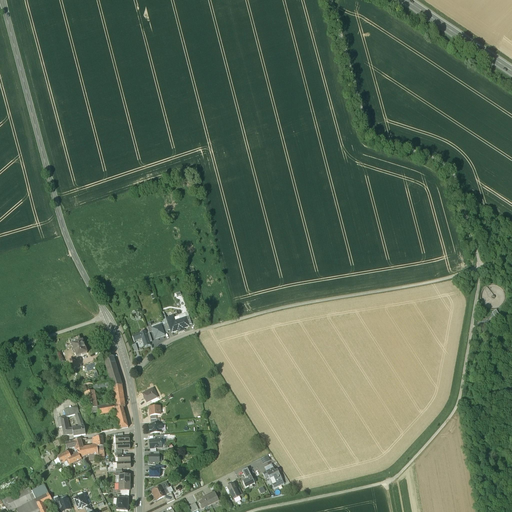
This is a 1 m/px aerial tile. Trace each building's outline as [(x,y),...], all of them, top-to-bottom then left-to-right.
[(179,317),(174,318),(172,317),(166,319),(168,323),(170,331),(171,333),(189,327),(189,326),(186,318),(180,320),(179,317)] [(152,329),(153,332),(155,339),(165,336),(164,334),(161,326),(152,329)] [(145,332),(140,334),(132,337),(134,342),(142,340),(145,348),(150,346),(146,335),(145,332)] [(80,337),(69,341),(71,346),(72,346),(74,349),(72,350),(74,354),(75,354),(77,357),(87,353),(83,341),(82,342),(80,337)] [(113,357),(88,366),(89,368),(92,367),(93,370),(106,366),(111,382),(113,382),(120,379),(113,357)] [(120,379),(113,382),(111,382),(93,385),(94,390),(113,387),(113,388),(122,387),(122,386),(120,379)] [(93,385),(84,386),(88,410),(97,408),(94,390),(93,385)] [(143,394),(147,403),(157,398),(153,389),(143,394)] [(116,405),(97,408),(99,416),(116,413),(115,410),(123,408),(125,408),(123,390),(114,392),(115,398),(113,398),(114,404),(115,403),(116,405)] [(77,407),(64,410),(66,417),(66,418),(67,417),(75,415),(80,415),(77,407)] [(97,408),(88,410),(89,417),(99,416),(97,408)] [(159,408),(149,409),(150,416),(160,415),(159,408)] [(84,428),(80,415),(75,415),(77,422),(80,428),(72,429),(74,438),(85,436),(84,428)] [(66,417),(58,419),(59,428),(62,428),(64,436),(69,436),(68,427),(66,419),(68,419),(67,417),(66,418),(66,417)] [(125,417),(117,419),(119,423),(120,430),(128,428),(125,417)] [(119,423),(101,427),(102,433),(120,430),(119,423)] [(151,426),(149,426),(150,434),(162,433),(161,425),(160,425),(151,426)] [(73,442),(65,444),(67,450),(75,448),(78,454),(81,453),(80,450),(82,450),(84,449),(83,449),(81,440),(73,442)] [(156,440),(150,441),(150,449),(162,449),(161,440),(156,440)] [(93,447),(83,449),(84,449),(82,450),(84,457),(86,456),(88,461),(98,459),(97,456),(103,455),(103,456),(105,456),(103,447),(97,448),(97,446),(94,447),(94,446),(93,446),(93,447)] [(67,452),(57,457),(58,458),(57,458),(57,459),(58,459),(61,465),(67,462),(69,461),(67,452)] [(78,454),(73,457),(73,459),(76,464),(82,461),(81,459),(80,459),(78,454)] [(268,455),(261,459),(263,464),(270,460),(268,455)] [(69,461),(67,462),(69,467),(76,464),(73,459),(69,461)] [(155,469),(150,469),(150,478),(159,478),(159,470),(159,469),(155,469)] [(255,484),(247,469),(242,472),(246,481),(243,483),(246,489),(255,484)] [(274,469),(267,472),(266,472),(269,477),(270,480),(275,489),(284,484),(278,470),(275,472),(274,469)] [(130,476),(124,476),(122,476),(121,476),(121,477),(121,479),(119,479),(119,484),(130,484),(130,476)] [(155,490),(152,492),(157,501),(163,497),(165,496),(171,493),(172,492),(172,491),(171,488),(170,488),(169,488),(167,483),(160,486),(161,488),(159,489),(158,488),(157,488),(156,488),(155,488),(155,489),(155,490)] [(44,486),(31,492),(29,488),(2,501),(6,511),(35,511),(40,510),(35,501),(49,495),(44,486)] [(234,486),(228,488),(234,500),(239,497),(236,490),(234,486)] [(217,492),(201,499),(203,502),(199,503),(200,505),(202,510),(221,501),(217,492)] [(171,493),(165,496),(163,497),(166,504),(175,500),(171,493)] [(49,495),(35,501),(40,510),(40,511),(46,511),(43,505),(49,503),(52,501),(49,495)] [(78,497),(74,499),(78,510),(82,508),(81,508),(84,507),(84,508),(84,507),(87,506),(83,496),(78,498),(78,497)] [(58,499),(53,500),(56,507),(56,508),(57,509),(58,510),(61,509),(59,503),(60,503),(58,499)] [(123,499),(114,499),(114,504),(117,504),(116,511),(126,511),(127,511),(129,500),(123,499)] [(60,503),(59,503),(61,509),(62,511),(64,511),(71,509),(68,500),(63,502),(60,503)] [(195,503),(189,507),(191,511),(199,511),(200,511),(199,509),(200,508),(198,504),(196,505),(195,503)]
